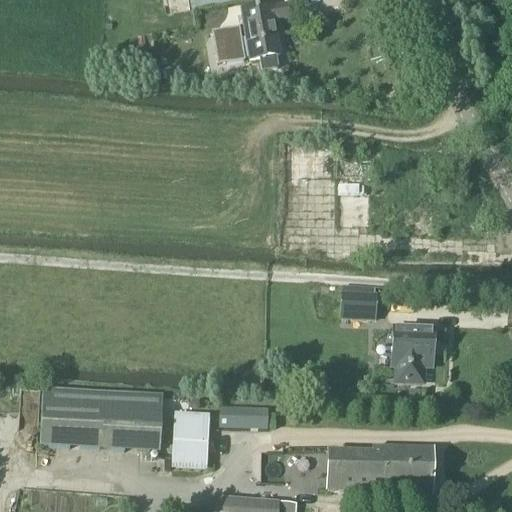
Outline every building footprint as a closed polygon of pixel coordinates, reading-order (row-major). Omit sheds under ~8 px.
[(271,7),(241,12),(250,62),(260,61),(262,73),(278,70),(275,58),(280,57),(274,22),(289,20),(287,6),(272,8),(271,7)] [(338,164),(337,180),(370,180),(371,165),(338,164)] [(370,230),(370,202),(370,180),(337,180),(337,229),(370,230)] [(434,202),(370,202),(370,230),(403,230),(403,239),(433,240),(434,202)] [(341,294),(340,320),(376,321),(376,295),(341,294)] [(433,332),(394,331),(392,369),(396,370),(395,386),(421,387),(424,384),(424,371),(431,371),(432,353),(430,353),(430,345),(432,345),(433,332)] [(42,388),(38,446),(158,453),(161,394),(42,388)] [(220,408),(220,432),(267,433),(268,409),(220,408)] [(209,417),(174,415),(171,471),(206,473),(209,417)] [(431,497),(432,452),(325,449),(324,494),(419,496),(420,498),(426,499),(427,497),(431,497)] [(215,503),(214,511),(278,511),(278,503),(215,503)]
